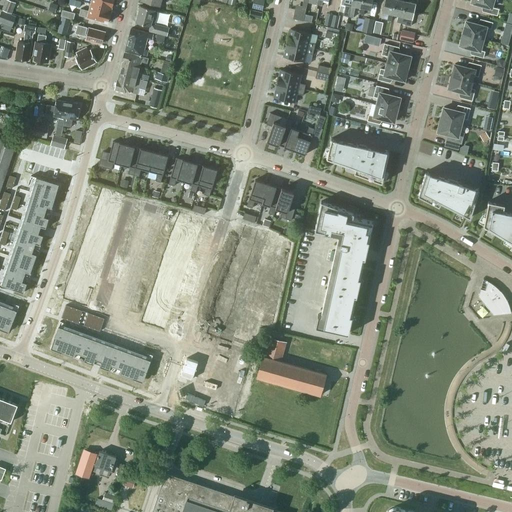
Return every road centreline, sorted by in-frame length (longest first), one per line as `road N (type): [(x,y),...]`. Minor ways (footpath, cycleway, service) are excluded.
road 1 (residential): [(364,476),(349,417),(397,208)]
road 2 (residential): [(244,154),(159,413)]
road 3 (residential): [(17,359),(97,114)]
road 4 (residential): [(397,208),(448,0)]
road 5 (tertiary): [(339,485),(306,458),(159,413)]
road 6 (residential): [(244,154),(397,208)]
road 7 (residential): [(280,0),(244,154)]
road 8 (residential): [(97,114),(244,154)]
road 9 (tertiary): [(159,413),(17,359)]
road 10 (residential): [(364,476),(511,509)]
road 11 (residential): [(511,270),(397,208)]
